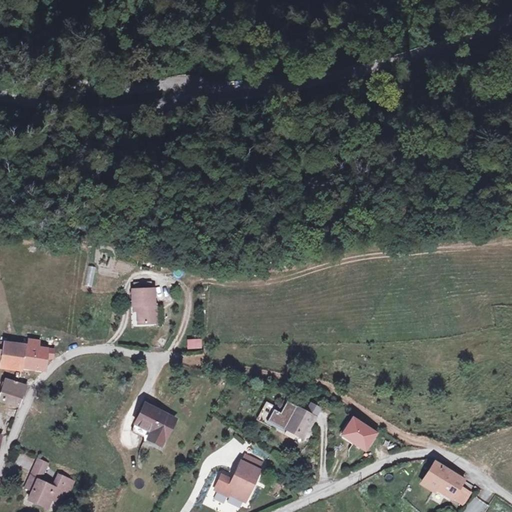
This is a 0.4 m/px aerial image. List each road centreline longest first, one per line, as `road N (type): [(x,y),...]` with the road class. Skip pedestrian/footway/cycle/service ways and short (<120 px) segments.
road 1 (tertiary): [(204,91),(367,72),(511,19)]
road 2 (track): [(435,449),(327,388),(160,357)]
road 3 (tertiary): [(511,499),(435,449),(400,456),(279,511)]
road 4 (residential): [(160,357),(101,347),(68,353),(30,393),(0,469)]
road 5 (residential): [(204,91),(63,80),(0,34)]
road 6 (tertiary): [(0,96),(133,107),(204,91)]
